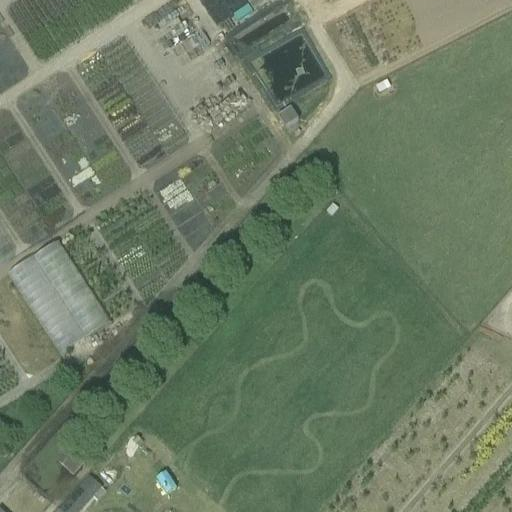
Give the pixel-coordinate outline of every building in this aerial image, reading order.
[(176,0),(176,1),(198,44),(268,8),(263,0),(176,0)] [(298,124),(291,111),(278,119),(286,132),(298,124)] [(103,316),(77,274),(60,249),(12,280),(55,347),(103,316)] [(78,474),(86,465),(69,450),(56,465),(67,474),(72,469),(78,474)] [(76,494),(89,506),(102,492),(88,480),(76,494)]
